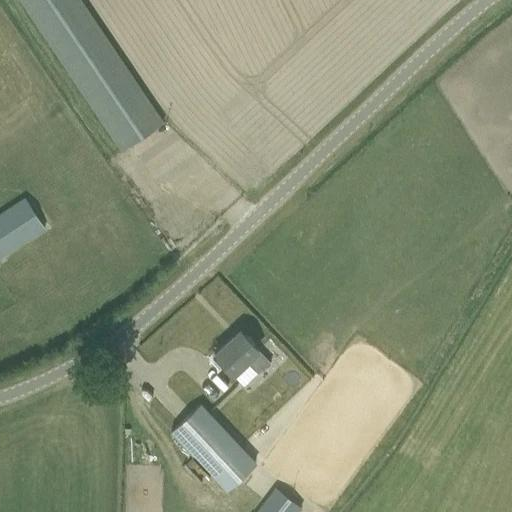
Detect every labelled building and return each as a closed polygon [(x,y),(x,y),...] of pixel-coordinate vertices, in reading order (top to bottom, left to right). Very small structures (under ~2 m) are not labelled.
[(18,0),(121,151),(162,123),(79,0),(18,0)] [(0,256),(44,229),(25,199),(0,214),(0,256)] [(226,367),(234,375),(247,362),(258,374),(270,362),(253,344),(239,329),(214,353),(226,367)] [(200,403),(169,431),(225,491),(255,463),(200,403)] [(255,511),(297,511),(300,508),(274,488),(255,511)]
